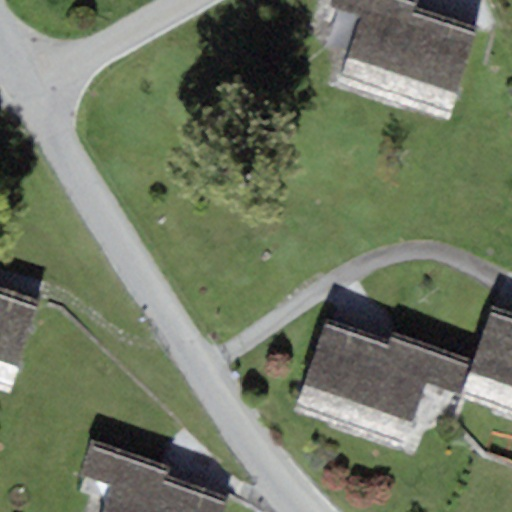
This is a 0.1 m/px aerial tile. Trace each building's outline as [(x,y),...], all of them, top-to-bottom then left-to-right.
[(332,0),(330,8),(359,17),(339,79),(450,113),(476,29),(412,9),(414,0),(332,0)] [(0,396),(9,399),(39,301),(0,289),(0,396)] [(511,415),(511,313),(493,307),(474,362),(461,398),(511,415)] [(402,452),(426,385),(461,398),(474,362),(392,333),(389,342),(327,319),(293,413),(402,452)] [(78,480),(109,490),(101,511),(225,511),(230,499),(164,476),(167,465),(91,440),(78,480)]
